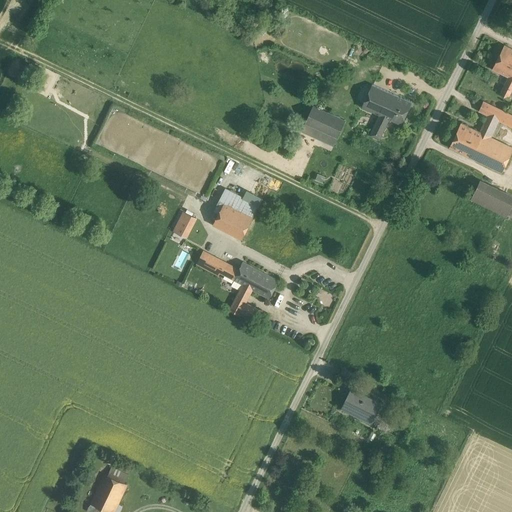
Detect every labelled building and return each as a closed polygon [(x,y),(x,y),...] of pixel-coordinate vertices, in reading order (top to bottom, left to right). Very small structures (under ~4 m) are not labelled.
[(511,73),(511,49),(504,45),(492,69),(510,77),(511,73)] [(511,92),(511,78),(510,77),(502,94),(510,97),(511,92)] [(372,86),(362,107),(379,116),(390,94),(372,86)] [(390,94),(379,116),(388,120),(400,126),(410,104),(390,94)] [(487,115),(480,131),(491,137),(499,121),(511,126),(511,114),(483,101),(478,110),(487,115)] [(345,121),(314,105),(306,122),(337,138),(345,121)] [(379,116),(369,136),(378,140),(388,120),(379,116)] [(337,138),(306,122),(302,131),(334,146),(337,138)] [(480,131),(461,123),(450,147),(468,156),(480,131)] [(511,146),(491,137),(480,131),(468,156),(502,172),(511,151),(511,146)] [(318,173),(315,179),(323,182),(325,176),(318,173)] [(511,194),(481,180),(471,199),(507,217),(508,215),(511,205),(511,194)] [(224,202),(253,217),(259,206),(227,189),(216,210),(219,212),(224,202)] [(219,212),(213,224),(242,238),(253,217),(224,202),(219,212)] [(197,218),(183,211),(174,231),(187,238),(197,218)] [(239,269),(204,250),(197,264),(219,275),(221,272),(234,279),(239,269)] [(279,280),(243,261),(239,269),(234,279),(243,284),(253,289),(269,298),(279,280)] [(243,284),(230,309),(239,315),(241,312),(254,318),(258,309),(246,302),(253,289),(243,284)] [(358,375),(343,368),(339,376),(354,383),(358,375)] [(367,395),(351,388),(341,408),(371,423),(378,408),(364,401),(367,395)] [(381,402),(367,395),(364,401),(378,408),(381,402)] [(372,431),(368,437),(373,440),(376,434),(372,431)] [(128,474),(112,466),(108,475),(124,483),(128,474)] [(104,474),(91,503),(102,509),(109,511),(114,511),(118,504),(128,484),(124,483),(108,475),(104,474)] [(100,511),(102,509),(91,503),(87,511),(89,511),(100,511)]
